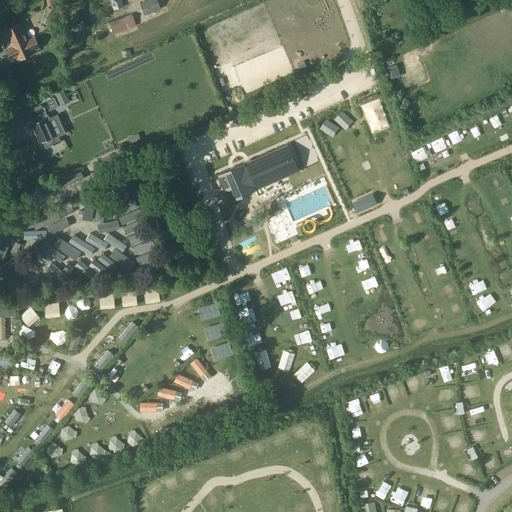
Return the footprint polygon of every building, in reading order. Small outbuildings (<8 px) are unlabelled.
[(156,0),(147,0),(140,3),(145,15),(161,9),(156,0)] [(46,7),(39,21),(49,26),(56,12),(46,7)] [(132,14),(109,21),(113,34),(136,25),(132,14)] [(12,46),(5,49),(10,62),(17,59),(18,61),(34,54),(33,51),(40,49),(35,36),(27,39),(21,23),(5,29),(12,46)] [(64,90),(55,93),(60,105),(69,101),(64,90)] [(42,103),(27,110),(31,119),(32,118),(34,123),(32,123),(34,129),(33,129),(36,136),(37,135),(41,143),(43,142),(45,147),(53,143),(59,140),(57,136),(48,116),(47,117),(45,112),(46,112),(42,103)] [(234,157),(260,146),(253,131),(227,142),(234,157)] [(219,177),(218,177),(219,179),(220,179),(223,186),(222,186),(223,188),(224,188),(229,201),(239,197),(238,196),(255,188),(253,184),(284,170),(287,176),(298,171),(294,161),(292,162),(285,146),(251,161),(250,159),(243,162),(244,164),(218,175),(219,177)] [(60,192),(60,182),(50,182),(50,193),(60,192)] [(22,194),(29,209),(52,199),(48,190),(44,191),(41,185),(22,194)] [(370,195),(355,202),(359,211),(374,205),(370,195)] [(110,207),(117,226),(135,219),(128,201),(110,207)] [(79,223),(82,208),(73,206),(71,221),(79,223)] [(104,221),(95,227),(107,245),(116,240),(104,221)] [(163,223),(165,231),(174,229),(172,221),(163,223)] [(42,229),(44,239),(67,234),(65,225),(42,229)] [(83,248),(89,252),(95,243),(75,229),(70,237),(66,235),(60,243),(77,255),(83,248)] [(65,258),(70,251),(53,239),(48,245),(65,258)] [(171,250),(182,247),(180,240),(169,243),(171,250)] [(132,258),(150,251),(147,243),(129,250),(132,258)] [(31,244),(25,251),(40,264),(46,257),(31,244)] [(105,245),(98,255),(119,270),(126,260),(105,245)] [(8,260),(2,265),(8,272),(20,287),(31,277),(13,255),(8,260)] [(83,257),(79,262),(86,269),(91,264),(83,257)] [(74,259),(68,264),(83,280),(88,274),(74,259)] [(56,267),(52,262),(48,266),(60,282),(66,278),(69,282),(75,277),(63,261),(56,267)] [(112,300),(105,290),(95,296),(102,306),(112,300)] [(202,319),(218,313),(214,302),(198,307),(202,319)] [(146,329),(153,322),(149,317),(142,324),(146,329)] [(85,329),(84,318),(76,318),(76,330),(85,329)] [(120,338),(126,343),(139,326),(133,321),(120,338)] [(206,336),(222,334),(221,323),(205,325),(206,336)] [(21,342),(34,335),(30,328),(27,330),(23,325),(14,331),(21,342)] [(48,331),(50,344),(62,343),(61,330),(48,331)] [(133,345),(139,336),(135,333),(129,342),(133,345)] [(71,337),(69,349),(79,351),(81,339),(71,337)] [(95,366),(101,372),(115,355),(109,350),(95,366)] [(211,376),(197,359),(190,364),(205,382),(211,376)] [(198,383),(177,374),(174,382),(195,391),(198,383)] [(145,382),(148,386),(157,380),(154,375),(145,382)] [(74,393),(80,398),(93,381),(87,376),(74,393)] [(181,393),(159,387),(157,396),(179,401),(181,393)] [(450,390),(439,390),(440,402),(451,401),(450,390)] [(346,409),(357,405),(354,396),(343,400),(346,409)] [(57,415),(63,420),(75,405),(68,400),(57,415)] [(462,401),(456,403),(458,415),(464,413),(462,401)] [(162,403),(140,403),(139,412),(162,412),(162,403)] [(37,438),(43,444),(54,430),(48,425),(37,438)] [(351,446),(352,452),(360,451),(359,444),(351,446)] [(472,460),(478,457),(472,446),(466,449),(472,460)] [(18,461),(24,466),(35,452),(29,447),(18,461)]
